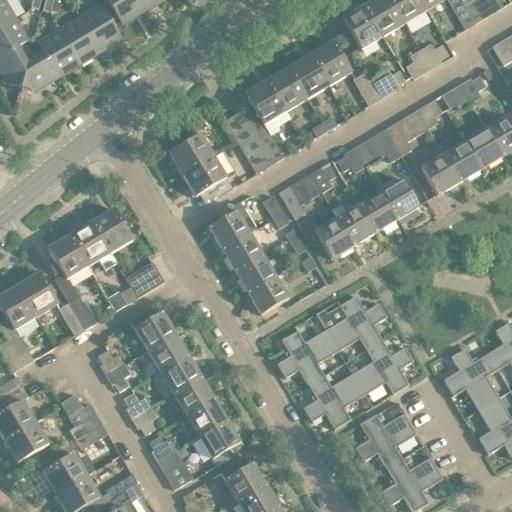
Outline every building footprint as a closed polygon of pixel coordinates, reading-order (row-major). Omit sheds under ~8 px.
[(0,0),(0,28),(14,20),(1,0),(0,0)] [(32,0),(30,9),(37,10),(39,0),(32,0)] [(49,14),(52,0),(45,0),(42,12),(49,14)] [(142,13),(134,0),(105,0),(121,26),(142,13)] [(163,1),(162,0),(134,0),(142,13),(163,1)] [(375,0),(364,7),(382,38),(404,25),(388,0),(375,0)] [(388,0),(404,25),(425,12),(418,0),(388,0)] [(475,25),(463,6),(461,2),(459,0),(418,0),(425,12),(445,0),(464,31),(475,25)] [(486,0),(473,0),(473,1),(484,19),(494,13),(487,1),(486,0)] [(497,0),(487,0),(487,1),(494,13),(502,9),(497,0)] [(475,25),(484,19),(473,1),(463,6),(475,25)] [(356,12),(354,8),(340,16),(343,19),(341,20),(360,51),(382,38),(364,7),(363,7),(362,5),(360,6),(361,8),(356,12)] [(100,6),(79,19),(99,53),(120,40),(100,6)] [(79,19),(58,31),(79,65),(99,53),(79,19)] [(27,41),(14,20),(0,28),(0,56),(15,47),(16,48),(27,41)] [(37,44),(44,55),(58,78),(79,65),(58,31),(37,44)] [(503,67),(511,61),(511,35),(491,48),(503,67)] [(329,45),(310,56),(328,87),(350,74),(332,43),(330,44),(329,42),(328,42),(329,45)] [(441,64),(439,62),(433,51),(429,45),(419,51),(431,70),(441,64)] [(441,46),(433,51),(439,62),(447,57),(441,46)] [(0,74),(7,85),(20,89),(26,66),(16,48),(15,47),(0,56),(0,74)] [(420,76),(431,70),(419,51),(409,58),(413,64),(419,74),(420,76)] [(306,100),(328,87),(310,56),(309,57),(308,54),(306,55),(307,57),(288,69),(306,100)] [(34,92),(58,78),(44,55),(26,66),(20,89),(34,92)] [(411,79),(419,74),(413,64),(405,68),(411,79)] [(286,70),(266,82),(285,113),(306,100),(288,69),(287,69),(286,67),(284,68),(286,70)] [(396,87),(390,77),(387,71),(377,77),(388,96),(398,90),(396,87)] [(396,87),(404,83),(398,72),(390,77),(396,87)] [(368,108),(378,102),(367,83),(362,75),(352,81),(368,108)] [(377,77),(367,83),(378,102),(388,96),(377,77)] [(484,88),(478,78),(470,83),(477,93),(484,88)] [(285,113),(266,82),(264,80),(263,81),(264,83),(244,95),(252,109),(246,113),(260,137),(250,143),(265,169),(283,159),(270,136),(278,131),(276,127),(289,120),(285,113)] [(469,80),(459,86),(470,105),(480,99),(477,93),(470,83),(469,80)] [(470,105),(459,86),(448,92),(450,95),(456,105),(460,111),(470,105)] [(450,95),(442,100),(448,110),(456,105),(450,95)] [(434,101),(426,106),(433,119),(441,114),(434,101)] [(427,131),(437,125),(433,119),(426,106),(415,112),(427,131)] [(244,110),(234,116),(250,143),(260,137),(246,113),(244,110)] [(405,118),(416,137),(427,131),(415,112),(405,118)] [(240,149),(250,143),(234,116),(224,122),(240,149)] [(511,125),(507,117),(485,130),(502,158),(511,151),(511,125)] [(326,133),(336,127),(331,118),(321,124),(326,133)] [(406,143),(416,137),(405,118),(395,124),(406,143)] [(316,139),(326,133),(321,124),(311,130),(316,139)] [(406,143),(395,124),(384,131),(400,157),(411,151),(406,143)] [(485,130),(464,143),(480,171),(502,158),(485,130)] [(389,164),(400,157),(384,131),(374,137),(385,156),(389,164)] [(178,175),(179,177),(181,175),(181,176),(212,158),(199,136),(168,154),(180,174),(178,175)] [(374,162),(385,156),(374,137),(363,143),(374,162)] [(255,175),(265,169),(250,143),(240,149),(255,175)] [(363,143),(353,149),(364,168),(374,162),(363,143)] [(443,156),(442,156),(458,184),(480,171),(464,143),(450,152),(446,145),(439,149),(443,156)] [(354,174),(364,168),(353,149),(342,155),(344,158),(350,168),(354,174)] [(436,197),(458,184),(442,156),(420,170),(436,197)] [(191,197),(191,198),(194,197),(194,198),(225,180),(212,158),(181,176),(193,195),(191,197)] [(350,168),(344,158),(336,163),(342,173),(350,168)] [(335,177),(327,164),(319,169),(327,182),(335,177)] [(327,182),(319,169),(309,175),(320,194),(331,188),(327,182)] [(299,181),(310,200),(320,194),(309,175),(299,181)] [(288,188),(299,206),(300,206),(310,200),(299,181),(288,188)] [(401,181),(379,194),(395,221),(418,208),(401,181)] [(299,206),(288,188),(277,194),(293,221),(304,214),(300,206),(299,206)] [(357,207),(374,234),(395,221),(379,194),(367,201),(364,196),(354,202),(357,207)] [(277,230),(288,224),(272,197),(261,204),(277,230)] [(221,251),(248,234),(255,231),(238,204),(232,207),(235,212),(207,229),(209,232),(211,231),(213,235),(212,236),(221,251)] [(336,220),(352,247),(374,234),(357,207),(344,215),(341,209),(332,214),(336,220)] [(91,223),(109,254),(132,241),(113,210),(112,211),(110,208),(109,209),(110,212),(91,223)] [(330,261),(352,247),(336,220),(314,233),(330,261)] [(116,265),(109,254),(91,223),(90,224),(89,221),(87,222),(89,225),(82,229),(80,225),(68,233),(70,236),(69,236),(88,267),(98,261),(104,271),(116,265)] [(290,246),(298,241),(292,231),(284,236),(290,246)] [(221,251),(222,254),(224,253),(226,257),(225,258),(234,273),(261,256),(248,234),(221,251)] [(99,322),(88,304),(84,307),(67,279),(88,267),(69,236),(68,237),(67,235),(66,236),(67,238),(47,250),(63,276),(54,282),(67,305),(68,304),(84,331),(99,322)] [(296,256),(304,251),(298,241),(290,246),(296,256)] [(238,279),(247,294),(274,278),(261,256),(234,273),(235,275),(237,275),(239,279),(238,279)] [(306,274),(315,269),(309,258),(300,263),(306,274)] [(124,279),(131,289),(157,273),(151,263),(124,279)] [(36,276),(29,280),(27,276),(14,284),(16,287),(35,319),(57,305),(38,274),(37,275),(36,273),(34,274),(36,276)] [(163,284),(157,273),(131,289),(136,299),(137,300),(163,284)] [(247,294),(248,297),(250,296),(252,300),(251,301),(260,317),(287,300),(274,278),(247,294)] [(23,368),(33,362),(17,335),(15,336),(13,332),(35,319),(16,287),(16,288),(14,286),(13,287),(14,289),(0,297),(0,310),(7,322),(0,326),(0,330),(7,341),(23,368)] [(358,341),(365,352),(381,342),(381,341),(374,329),(372,327),(386,319),(377,305),(365,312),(363,313),(361,308),(355,298),(354,297),(338,307),(345,319),(324,331),(325,333),(337,353),(358,341)] [(74,337),(84,331),(68,304),(67,305),(58,311),(74,337)] [(146,352),(174,335),(165,321),(164,322),(161,318),(163,317),(161,313),(150,320),(146,313),(129,323),(133,330),(146,352)] [(511,331),(507,324),(501,328),(493,332),(501,346),(487,355),(497,371),(508,364),(511,370),(511,331)] [(316,365),(337,353),(325,333),(324,331),(303,344),(296,332),(280,342),(280,343),(289,357),(275,366),(284,380),(297,372),(306,386),(307,387),(323,377),(318,368),(316,365)] [(159,374),(187,357),(178,343),(177,343),(174,339),(176,339),(174,335),(146,352),(159,374)] [(0,354),(12,374),(23,368),(7,341),(0,345),(0,354)] [(362,395),(363,397),(384,384),(391,396),(408,386),(399,371),(412,363),(408,356),(404,349),(392,356),(390,357),(387,352),(381,342),(365,352),(372,363),(351,376),(357,386),(362,395)] [(498,399),(485,378),(497,371),(487,355),(476,361),(472,364),(470,361),(463,350),(457,354),(450,359),(449,359),(457,372),(442,381),(452,398),(464,391),(477,412),(487,405),(498,399)] [(111,359),(107,351),(96,357),(101,365),(111,359)] [(117,355),(111,359),(101,365),(99,367),(105,377),(124,366),(117,355)] [(172,395),(200,379),(191,364),(189,365),(187,361),(188,360),(187,357),(159,374),(172,395)] [(113,386),(124,380),(130,376),(124,366),(105,377),(111,387),(113,386)] [(330,388),(323,377),(307,387),(316,401),(302,410),(303,412),(310,424),(324,416),(333,431),(349,421),(342,409),(363,397),(362,395),(357,386),(351,376),(330,388)] [(0,400),(21,388),(15,378),(0,386),(0,400)] [(185,417),(213,400),(204,386),(202,387),(200,383),(201,382),(200,379),(172,395),(185,417)] [(128,387),(124,380),(113,386),(118,394),(128,387)] [(0,436),(3,442),(34,423),(21,401),(27,398),(21,388),(0,400),(0,413),(0,414),(0,413),(0,436)] [(139,401),(135,393),(122,401),(127,408),(139,401)] [(74,396),(59,405),(67,418),(82,409),(74,396)] [(139,401),(127,408),(124,410),(131,420),(150,409),(143,399),(139,401)] [(511,418),(510,420),(498,399),(487,405),(477,412),(489,432),(477,440),(487,456),(502,447),(510,460),(511,459),(511,418)] [(198,438),(226,422),(217,407),(215,408),(213,404),(214,403),(213,400),(185,417),(198,438)] [(73,428),(95,415),(89,405),(67,418),(73,428)] [(139,429),(152,422),(156,419),(150,409),(131,420),(137,430),(139,429)] [(74,442),(101,425),(95,415),(73,428),(68,431),(74,442)] [(381,428),(374,416),(358,425),(367,441),(353,449),(362,463),(375,455),(384,470),(401,460),(394,449),(415,436),(403,415),(381,428)] [(152,422),(139,429),(144,437),(156,429),(152,422)] [(226,426),(227,425),(226,422),(198,438),(215,467),(232,457),(228,450),(239,444),(230,429),(228,430),(226,426)] [(47,446),(34,423),(3,442),(4,443),(1,444),(2,445),(4,444),(16,464),(47,446)] [(80,452),(107,436),(101,425),(74,442),(80,452)] [(163,446),(159,438),(148,444),(153,452),(163,446)] [(175,452),(169,442),(163,446),(153,452),(150,453),(157,463),(175,452)] [(175,452),(157,463),(162,473),(181,462),(175,452)] [(43,476),(54,495),(85,476),(72,454),(41,473),(42,474),(40,476),(41,477),(43,476)] [(408,472),(401,460),(385,470),(391,480),(393,485),(391,487),(380,493),(388,507),(402,499),(409,511),(415,511),(427,505),(420,493),(442,480),(429,459),(408,472)] [(162,473),(169,483),(187,472),(181,462),(162,473)] [(237,503),(264,486),(256,472),(254,473),(252,469),(253,468),(251,464),(223,481),(237,503)] [(187,472),(169,483),(174,492),(193,481),(187,472)] [(110,501),(137,486),(131,475),(104,491),(110,501)] [(94,511),(95,511),(103,507),(85,476),(54,495),(55,496),(53,497),(53,499),(56,497),(64,511),(76,511),(80,510),(81,511),(94,511)] [(134,511),(130,504),(143,496),(137,486),(110,501),(111,502),(103,507),(95,511),(134,511)] [(272,491),(267,494),(264,490),(266,489),(264,486),(237,503),(242,511),(270,511),(277,508),(276,506),(279,504),(272,491)] [(191,492),(181,499),(186,506),(196,500),(191,492)] [(202,497),(196,500),(186,506),(183,508),(185,511),(199,511),(208,507),(202,497)]
